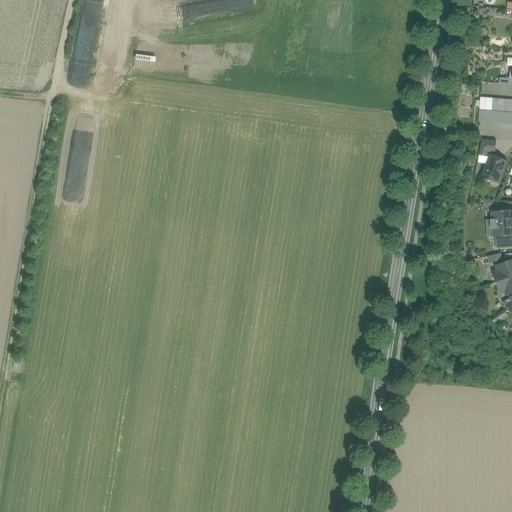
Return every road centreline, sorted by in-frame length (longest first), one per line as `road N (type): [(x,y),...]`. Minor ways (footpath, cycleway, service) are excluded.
road 1 (secondary): [(443,0),(362,511)]
road 2 (track): [(51,97),(0,402)]
